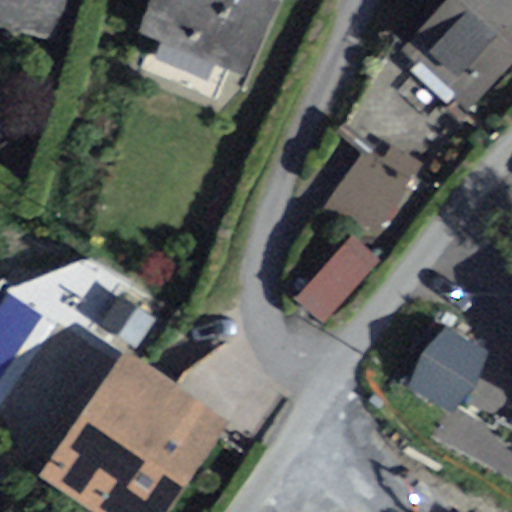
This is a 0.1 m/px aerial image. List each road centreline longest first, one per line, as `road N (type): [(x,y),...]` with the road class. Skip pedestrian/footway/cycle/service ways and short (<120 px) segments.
road 1 (residential): [(364,0),(284,164),(258,279),(273,338),(331,374)]
road 2 (residential): [(511,145),(331,374)]
road 3 (residential): [(331,374),(242,511)]
